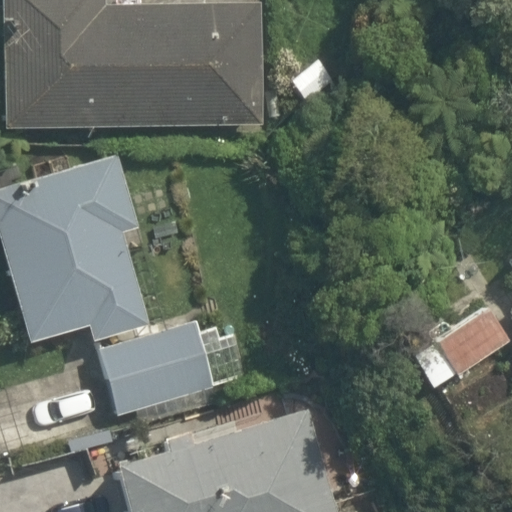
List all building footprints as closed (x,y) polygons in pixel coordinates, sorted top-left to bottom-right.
[(0,0),(0,129),(251,125),(250,3),(98,6),(97,0),(0,0)] [(311,58),(284,81),(296,97),(324,74),(311,58)] [(0,196),(0,263),(26,350),(84,333),(88,350),(142,334),(115,242),(134,237),(112,163),(110,164),(0,196)] [(433,352),(455,383),(505,347),(483,316),(433,352)] [(112,424),(247,383),(235,343),(201,353),(193,326),(91,357),(112,424)] [(330,511),(304,418),(183,453),(179,438),(152,446),(156,460),(104,475),(114,511),(330,511)]
